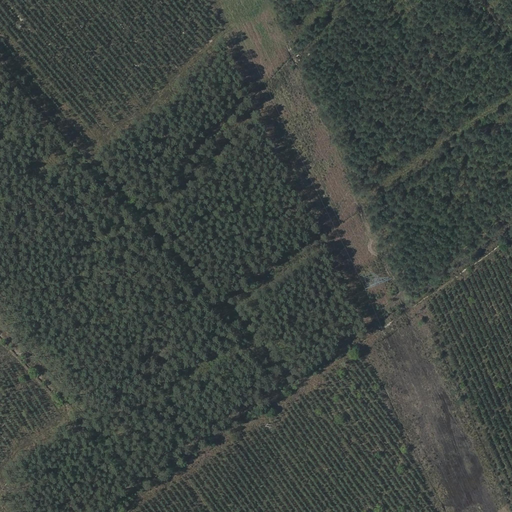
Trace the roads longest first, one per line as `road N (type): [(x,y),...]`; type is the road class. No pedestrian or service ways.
road 1 (track): [(511,214),(90,511)]
road 2 (track): [(0,41),(286,373)]
